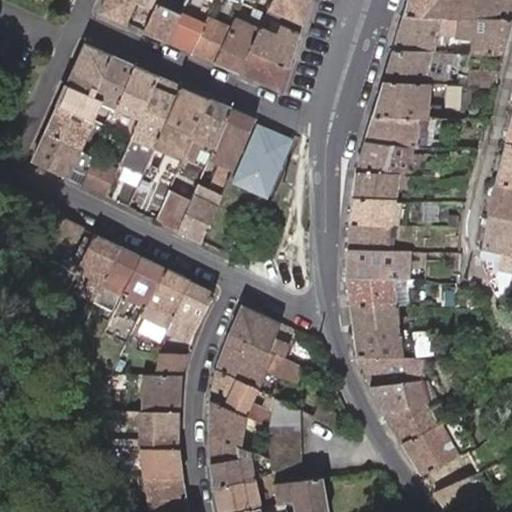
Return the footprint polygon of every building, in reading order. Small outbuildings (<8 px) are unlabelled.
[(104,0),(99,12),(124,23),(135,0),(153,8),(157,1),(157,0),(104,0)] [(312,0),(272,0),(270,7),(305,22),(312,0)] [(511,0),(411,0),(406,18),(447,19),(511,20),(511,0)] [(157,1),(153,8),(143,31),(168,41),(178,19),(182,12),(157,1)] [(305,22),(270,7),(266,14),(275,19),(302,31),(305,22)] [(202,30),(192,52),(215,61),(231,26),(208,15),(202,30)] [(447,19),(406,18),(394,52),(438,53),(443,36),(447,19)] [(202,30),(178,19),(168,41),(192,52),(202,30)] [(291,63),(302,31),(275,19),(271,28),(261,24),(258,32),(251,46),(291,63)] [(507,54),(511,36),(511,20),(447,19),(443,36),(475,37),(471,54),(507,54)] [(233,21),(231,26),(215,61),(239,72),(251,46),(258,32),(233,21)] [(85,45),(66,88),(92,99),(111,56),(85,45)] [(282,90),(291,63),(251,46),(239,72),(282,90)] [(438,53),(394,52),(383,83),(431,84),(438,53)] [(134,66),(111,56),(92,99),(102,103),(99,109),(113,114),(134,66)] [(113,114),(108,126),(131,136),(157,76),(134,66),(113,114)] [(180,86),(157,76),(131,136),(117,168),(141,178),(149,159),(154,147),(180,86)] [(431,84),(383,83),(372,116),(418,117),(423,117),(431,84)] [(208,99),(180,86),(154,147),(166,151),(162,160),(178,166),(191,138),(208,99)] [(92,99),(66,88),(58,106),(84,117),(88,107),(98,111),(99,109),(102,103),(92,99)] [(231,109),(208,99),(191,138),(214,149),(231,109)] [(58,106),(46,134),(82,150),(94,122),(84,117),(58,106)] [(84,117),(94,122),(98,111),(88,107),(84,117)] [(255,119),(231,109),(214,149),(210,158),(223,164),(214,185),(225,189),(255,119)] [(412,145),(418,117),(372,116),(363,142),(399,144),(412,145)] [(296,138),(260,120),(234,182),(270,198),(296,138)] [(104,134),(107,127),(100,124),(97,131),(104,134)] [(82,150),(46,134),(34,163),(69,178),(82,150)] [(392,174),(399,144),(363,142),(353,173),(392,174)] [(511,146),(509,146),(500,184),(511,186),(511,146)] [(154,147),(149,159),(170,169),(176,171),(178,166),(162,160),(166,151),(154,147)] [(82,184),(106,195),(117,168),(94,158),(85,177),(82,184)] [(166,177),(173,180),(176,171),(170,169),(166,177)] [(389,200),(392,174),(353,173),(350,198),(389,200)] [(75,181),(82,184),(85,177),(78,174),(75,181)] [(173,180),(156,218),(180,229),(195,195),(197,190),(173,180)] [(492,215),(511,220),(511,186),(500,184),(492,215)] [(218,205),(195,195),(180,229),(203,240),(210,223),(218,205)] [(350,198),(348,222),(388,224),(389,200),(350,198)] [(36,204),(35,207),(24,232),(43,241),(57,214),(36,204)] [(71,255),(84,228),(57,214),(43,241),(71,255)] [(504,285),(511,286),(511,220),(492,215),(486,250),(511,256),(509,264),(504,285)] [(348,247),(389,249),(388,224),(348,222),(348,247)] [(119,245),(94,232),(77,268),(92,275),(83,294),(91,298),(100,281),(119,245)] [(248,262),(256,244),(239,237),(231,254),(248,262)] [(123,292),(141,256),(119,245),(100,281),(91,298),(113,310),(123,292)] [(389,278),(389,249),(348,247),(348,277),(389,278)] [(486,250),(489,259),(509,264),(511,256),(486,250)] [(148,299),(164,267),(141,256),(123,292),(146,303),(148,299)] [(191,280),(164,267),(148,299),(146,303),(140,316),(145,319),(139,331),(160,341),(166,329),(171,319),(191,280)] [(410,279),(389,278),(348,277),(352,306),(413,297),(410,279)] [(215,292),(191,280),(171,319),(195,330),(215,292)] [(417,322),(413,297),(352,306),(356,331),(417,322)] [(242,304),(231,331),(272,351),(283,356),(294,329),(242,304)] [(195,330),(171,319),(166,329),(191,341),(195,330)] [(417,322),(356,331),(359,353),(361,358),(420,343),(417,322)] [(272,351),(231,331),(217,368),(256,387),(272,351)] [(388,417),(405,443),(449,417),(452,415),(420,343),(361,358),(374,388),(388,417)] [(153,369),(181,373),(183,367),(187,353),(159,350),(153,369)] [(127,375),(127,365),(119,364),(118,373),(127,375)] [(181,411),(181,373),(153,369),(144,367),(144,391),(120,391),(120,409),(144,410),(181,411)] [(244,412),(269,421),(272,408),(251,398),(256,387),(217,368),(212,399),(244,412)] [(328,378),(332,373),(327,369),(323,374),(328,378)] [(296,511),(291,490),(298,488),(300,407),(275,396),(272,408),(269,421),(269,449),(274,476),(278,496),(280,505),(281,511),(296,511)] [(212,399),(211,432),(245,442),(244,412),(212,399)] [(319,403),(314,414),(328,420),(337,424),(342,414),(319,403)] [(181,448),(181,411),(144,410),(145,449),(181,448)] [(405,443),(425,474),(469,449),(449,417),(405,443)] [(212,461),(217,487),(256,479),(249,443),(245,442),(211,432),(212,461)] [(183,476),(181,448),(145,449),(145,482),(183,476)] [(450,511),(492,487),(469,449),(425,474),(450,511)] [(145,482),(150,511),(189,511),(183,476),(145,482)] [(241,511),(262,508),(280,505),(278,496),(260,500),(256,479),(217,487),(221,511),(241,511)] [(326,511),(320,484),(298,488),(291,490),(296,511),(326,511)]
